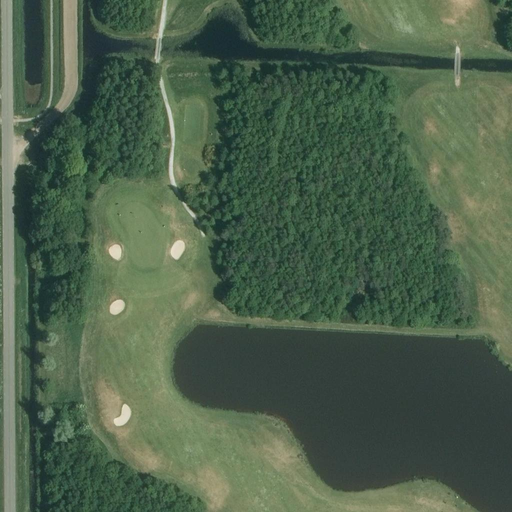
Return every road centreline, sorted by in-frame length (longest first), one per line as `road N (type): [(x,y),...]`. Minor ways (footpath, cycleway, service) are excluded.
road 1 (unclassified): [(11,511),(8,0)]
road 2 (track): [(69,0),(68,98),(8,152)]
